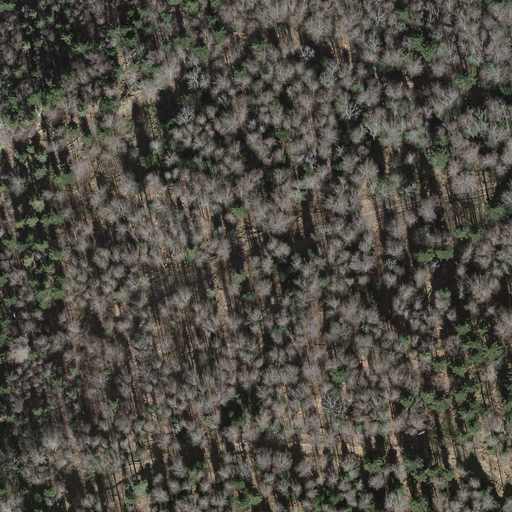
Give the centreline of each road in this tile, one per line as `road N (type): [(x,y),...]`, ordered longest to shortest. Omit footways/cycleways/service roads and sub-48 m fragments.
road 1 (track): [(511,106),(420,92),(271,41),(135,108),(0,154)]
road 2 (track): [(62,357),(137,299),(262,243),(511,182)]
road 3 (track): [(68,511),(174,460),(326,445),(449,450),(511,491)]
